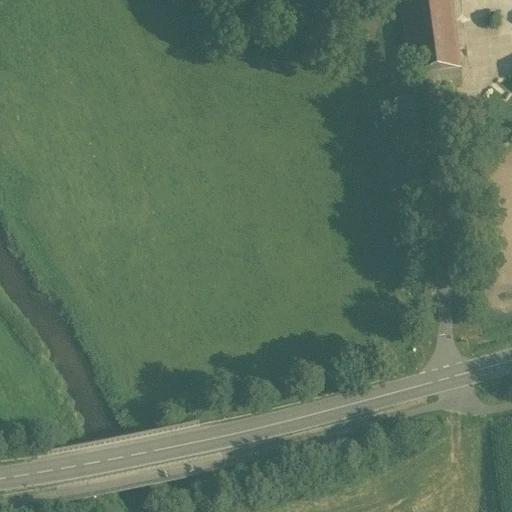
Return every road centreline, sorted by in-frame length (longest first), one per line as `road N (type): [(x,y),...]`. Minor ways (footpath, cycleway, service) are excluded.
road 1 (tertiary): [(0,482),(209,444),(446,381)]
road 2 (unclassified): [(389,0),(391,45),(434,205),(446,381)]
road 3 (track): [(146,393),(159,435),(203,511)]
